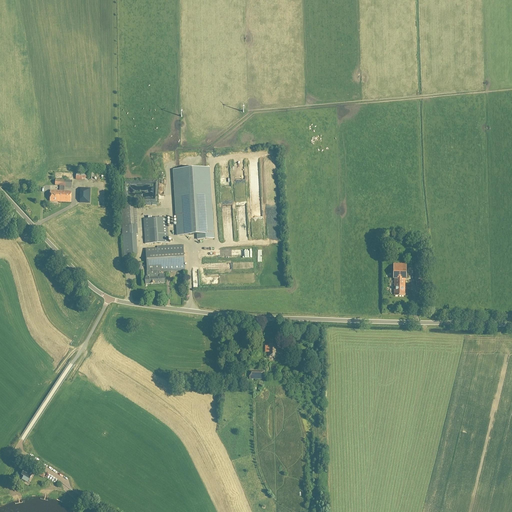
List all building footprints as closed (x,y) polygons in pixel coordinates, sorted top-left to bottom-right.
[(198,240),(213,239),(209,168),(174,170),(178,236),(197,234),(198,240)] [(89,172),(76,171),(76,180),(88,180),(89,172)] [(72,187),(72,181),(55,180),(55,186),(60,186),(60,192),(50,191),(50,201),(71,202),(71,192),(64,191),(64,187),(72,187)] [(130,186),(131,191),(142,191),(142,195),(152,194),(151,190),(147,190),(147,184),(143,185),(130,186)] [(91,189),(80,188),(79,202),(90,202),(91,189)] [(136,203),(121,204),(124,256),(138,255),(136,235),(138,235),(136,203)] [(145,244),(169,242),(167,217),(143,219),(145,244)] [(153,272),(160,272),(185,270),(183,245),(158,247),(158,249),(146,249),(147,277),(146,277),(146,278),(145,278),(146,284),(154,284),(153,272)] [(405,278),(406,278),(406,264),(393,264),(393,278),(394,278),(395,296),(405,296),(405,278)] [(415,265),(415,267),(414,267),(414,280),(423,280),(423,267),(422,267),(422,265),(415,265)] [(160,275),(160,272),(153,272),(154,284),(165,283),(164,274),(160,275)] [(242,346),(249,339),(246,337),(245,338),(243,336),(241,338),(243,340),(239,344),(242,346)] [(268,357),(278,357),(278,340),(268,340),(268,357)] [(265,379),(265,371),(249,370),(249,379),(265,379)] [(24,476),(22,479),(28,482),(29,479),(30,480),(33,475),(24,470),(22,475),(24,476)]
